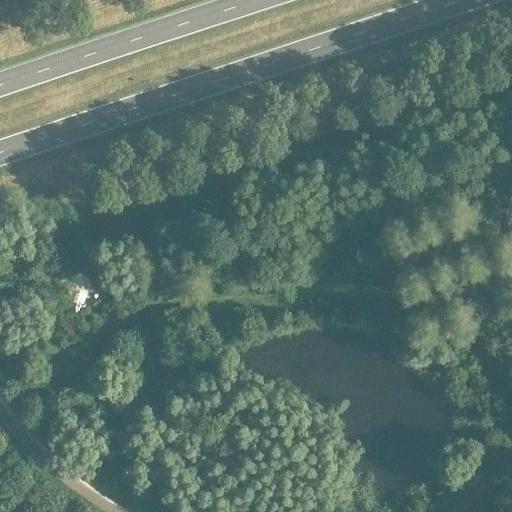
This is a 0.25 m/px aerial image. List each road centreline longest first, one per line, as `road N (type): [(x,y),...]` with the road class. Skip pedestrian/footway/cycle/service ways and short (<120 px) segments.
road 1 (trunk): [(0,154),(475,0)]
road 2 (trunk): [(265,0),(0,89)]
